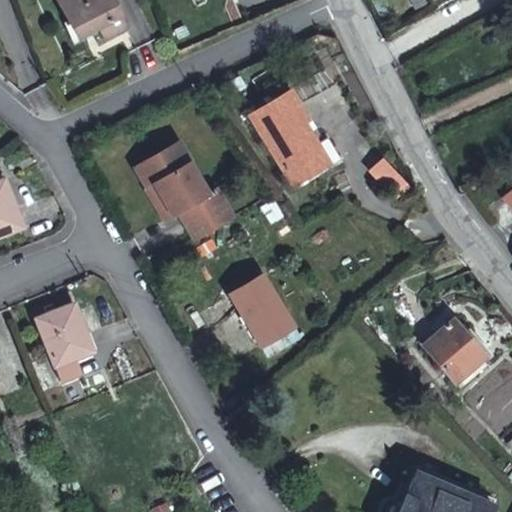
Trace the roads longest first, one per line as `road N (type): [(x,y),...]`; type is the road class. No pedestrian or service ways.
road 1 (residential): [(273,511),(197,404),(104,237)]
road 2 (residential): [(340,3),(46,131)]
road 3 (residential): [(511,291),(448,208),(372,65)]
road 4 (residential): [(372,65),(486,0)]
road 5 (residential): [(104,237),(46,131)]
